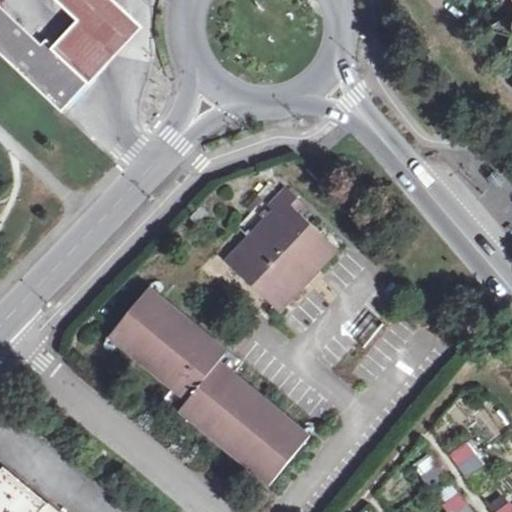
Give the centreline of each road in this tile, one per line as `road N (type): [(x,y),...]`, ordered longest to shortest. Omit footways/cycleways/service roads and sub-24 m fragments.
road 1 (unclassified): [(0,327),(181,143)]
road 2 (secondary): [(382,140),(511,290)]
